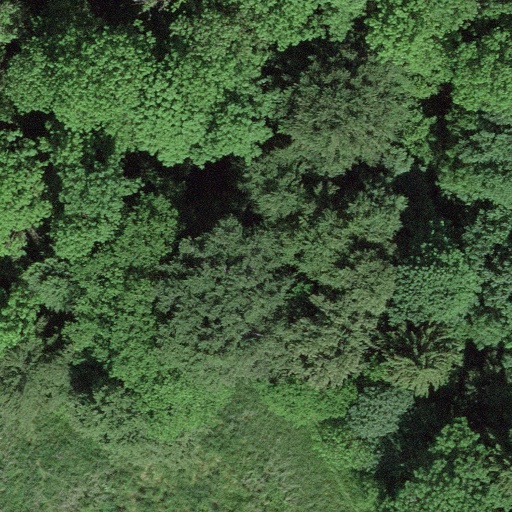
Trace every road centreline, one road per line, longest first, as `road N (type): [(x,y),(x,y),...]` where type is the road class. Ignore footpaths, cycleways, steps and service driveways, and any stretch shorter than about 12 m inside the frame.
road 1 (track): [(384,179),(295,135),(195,132),(0,15)]
road 2 (unknown): [(511,146),(485,160),(384,179)]
